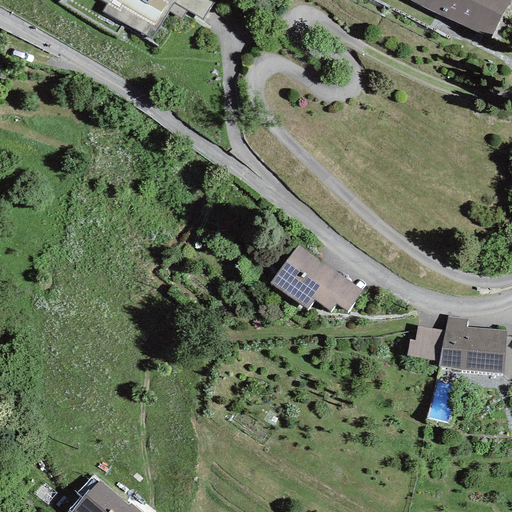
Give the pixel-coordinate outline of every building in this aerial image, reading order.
[(215,0),(103,0),(108,3),(103,11),(151,39),(168,11),(181,18),(186,10),(203,20),(215,0)] [(506,0),(410,0),(489,38),(506,0)] [(336,304),(347,312),(362,291),(298,245),(270,283),(307,309),(314,300),(330,312),(336,304)] [(467,319),(445,317),(443,330),(440,360),(439,367),(460,370),(502,374),(507,331),(466,327),(467,319)] [(440,360),(443,330),(416,326),(414,340),(408,340),(406,355),(440,360)] [(128,506),(99,481),(71,511),(140,511),(130,503),(128,506)]
